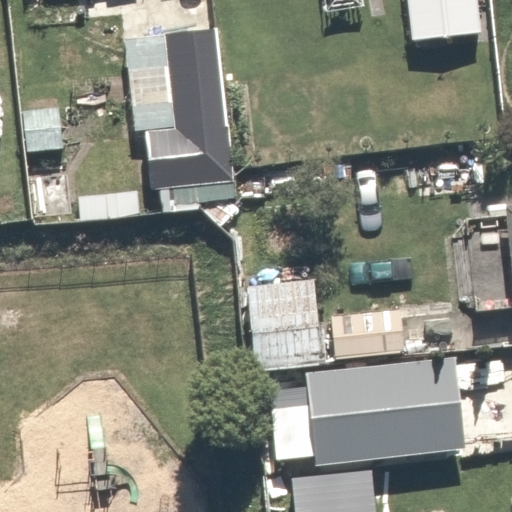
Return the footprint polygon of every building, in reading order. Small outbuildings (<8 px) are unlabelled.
[(466,0),(402,0),(405,61),(469,59),(466,0)] [(214,213),(207,57),(166,59),(171,157),(133,159),(135,216),(214,213)] [(511,231),(488,233),(497,351),(511,350),(511,231)] [(308,300),(235,303),(238,397),(312,394),(308,300)] [(334,317),(337,360),(406,356),(403,313),(334,317)] [(309,400),(310,491),(457,490),(456,399),(309,400)]
